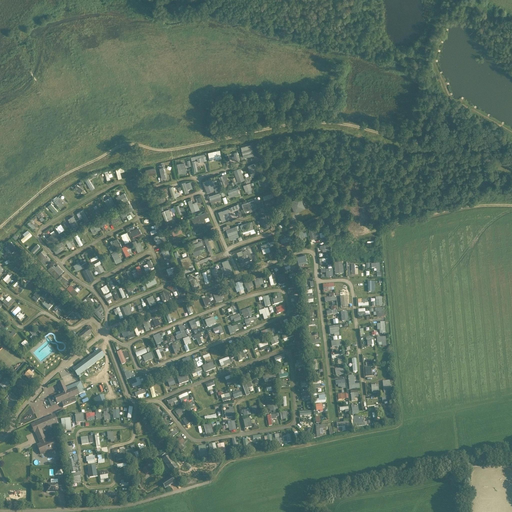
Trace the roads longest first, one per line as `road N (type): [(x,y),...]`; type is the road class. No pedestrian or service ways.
road 1 (track): [(0,227),(44,188),(123,142),(190,149),(323,118),(511,167)]
road 2 (track): [(211,484),(237,459),(399,425),(385,229),(460,206),(511,204)]
